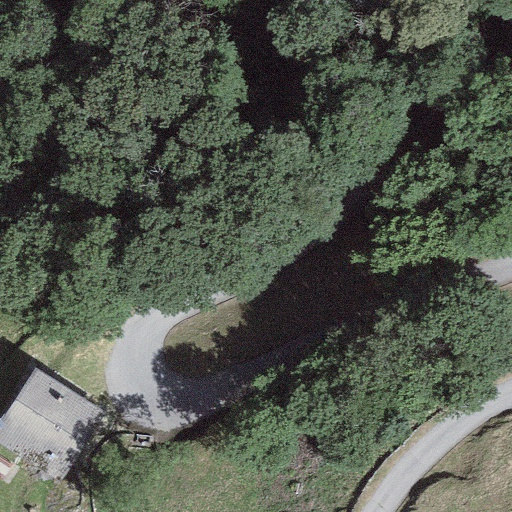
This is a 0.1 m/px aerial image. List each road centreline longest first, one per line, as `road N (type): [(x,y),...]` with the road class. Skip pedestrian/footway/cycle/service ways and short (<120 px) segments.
road 1 (unclassified): [(511,51),(324,213),(128,329),(121,347),(131,385),(167,399),(511,264)]
road 2 (unclassified): [(511,394),(412,465),(374,511)]
